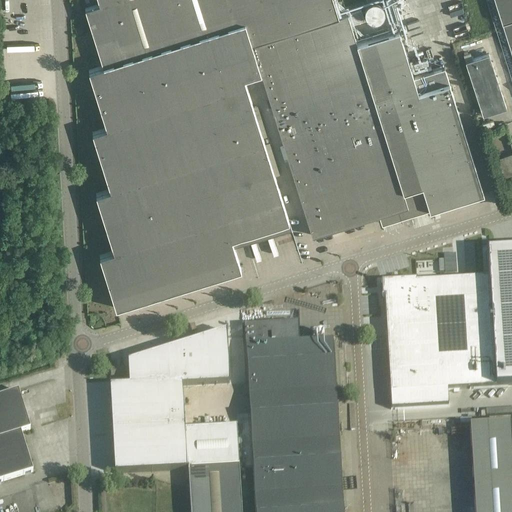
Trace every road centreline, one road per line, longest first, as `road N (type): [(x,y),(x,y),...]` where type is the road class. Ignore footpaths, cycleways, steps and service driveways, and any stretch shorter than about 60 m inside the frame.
road 1 (tertiary): [(78,347),(55,0)]
road 2 (residential): [(78,347),(352,261)]
road 3 (unclassified): [(369,511),(352,261)]
road 4 (residential): [(352,261),(511,210)]
road 5 (tertiary): [(88,511),(78,347)]
